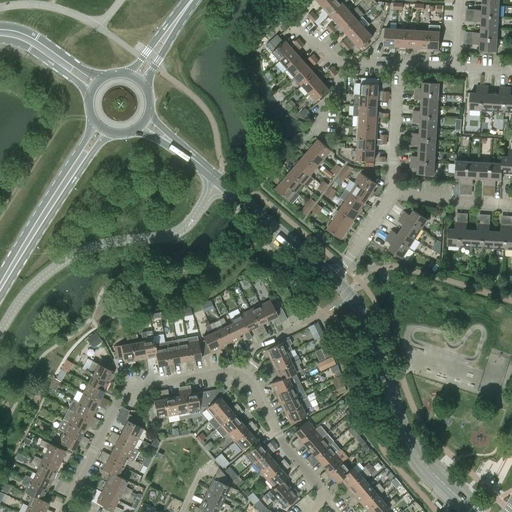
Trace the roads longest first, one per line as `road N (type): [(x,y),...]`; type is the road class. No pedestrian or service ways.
road 1 (tertiary): [(472,511),(412,449),(371,333),(332,273)]
road 2 (unclassified): [(0,332),(23,296),(59,264),(91,247),(175,235),(212,189)]
road 3 (residential): [(65,507),(129,388),(238,373)]
road 4 (tertiary): [(93,122),(8,272)]
road 5 (tertiary): [(8,272),(102,130)]
road 6 (residential): [(238,373),(323,501)]
road 7 (tertiary): [(332,273),(216,178)]
road 8 (residential): [(394,193),(399,65)]
